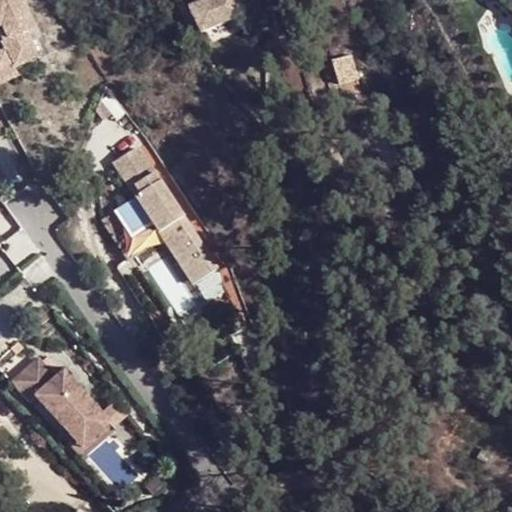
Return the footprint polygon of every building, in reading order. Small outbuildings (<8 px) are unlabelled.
[(0,0),(0,81),(9,77),(6,69),(30,57),(17,32),(10,19),(17,16),(8,0),(0,0)] [(199,36),(243,17),(235,0),(203,0),(186,8),(199,36)] [(17,16),(10,19),(17,32),(24,30),(17,16)] [(131,145),(107,161),(132,194),(113,207),(131,231),(146,218),(181,267),(186,263),(197,280),(215,266),(131,145)] [(131,231),(113,207),(98,219),(115,243),(131,231)] [(79,221),(57,236),(68,251),(90,235),(79,221)] [(186,263),(181,267),(191,284),(197,280),(186,263)] [(36,360),(9,384),(27,405),(33,400),(69,441),(98,417),(61,374),(53,380),(36,360)] [(493,458),(483,450),(477,458),(487,465),(493,458)] [(162,475),(149,485),(155,493),(168,483),(162,475)]
